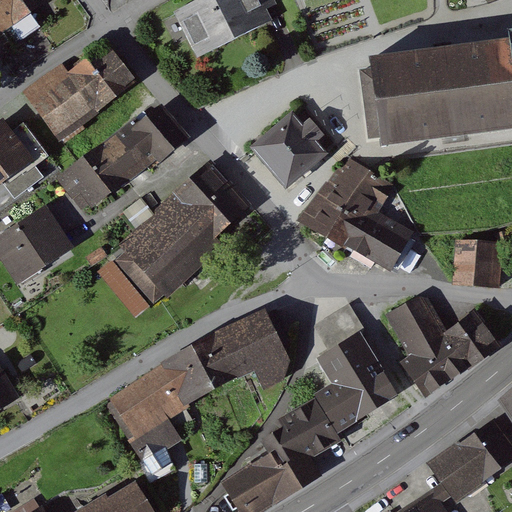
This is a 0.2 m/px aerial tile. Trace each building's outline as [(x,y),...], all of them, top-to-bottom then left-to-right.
[(0,0),(0,28),(47,1),(46,0),(0,0)] [(270,0),(205,0),(170,17),(192,61),(267,25),(261,12),(274,6),(270,0)] [(511,34),(510,35),(511,42),(371,58),(371,67),(359,69),(368,141),(380,139),(380,145),(511,128),(511,34)] [(25,109),(52,143),(127,86),(100,52),(25,109)] [(148,112),(55,185),(83,220),(175,147),(148,112)] [(243,150),(277,190),(319,156),(285,115),(243,150)] [(0,178),(23,161),(0,131),(0,178)] [(325,180),(301,221),(344,247),(346,244),(391,271),(414,233),(381,213),(396,187),(346,158),(329,182),(325,180)] [(202,174),(115,262),(155,301),(242,213),(202,174)] [(141,225),(155,214),(146,203),(132,214),(141,225)] [(42,211),(0,238),(0,273),(9,287),(67,249),(42,211)] [(453,284),(496,288),(500,246),(456,242),(453,284)] [(473,312),(449,331),(428,300),(416,298),(386,315),(411,355),(400,363),(425,397),(494,343),(473,312)] [(329,349),(359,331),(364,328),(350,305),(315,326),(329,349)] [(260,310),(178,355),(198,392),(239,370),(250,391),(292,368),(260,310)] [(316,398),(337,435),(398,396),(359,332),(359,331),(329,349),(317,356),(333,385),(314,395),(316,398)] [(178,355),(102,404),(139,460),(172,439),(158,417),(198,392),(178,355)] [(337,435),(316,398),(281,419),(286,427),(264,440),(274,457),(290,467),(340,439),(337,435)] [(425,471),(447,509),(511,470),(511,456),(496,429),(425,471)] [(225,488),(240,511),(251,511),(299,482),(290,467),(274,457),(225,488)] [(146,511),(130,483),(78,511),(146,511)] [(434,511),(429,503),(412,511),(434,511)]
